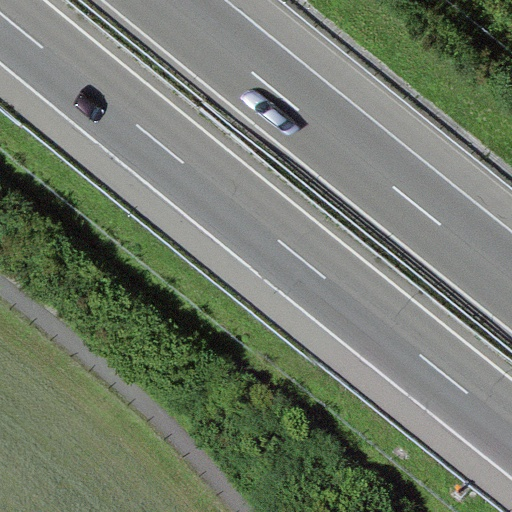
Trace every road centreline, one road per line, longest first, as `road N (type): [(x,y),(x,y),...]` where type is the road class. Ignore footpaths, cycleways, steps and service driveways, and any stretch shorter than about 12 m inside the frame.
road 1 (motorway): [(0,15),(511,432)]
road 2 (motorway): [(511,281),(166,0)]
